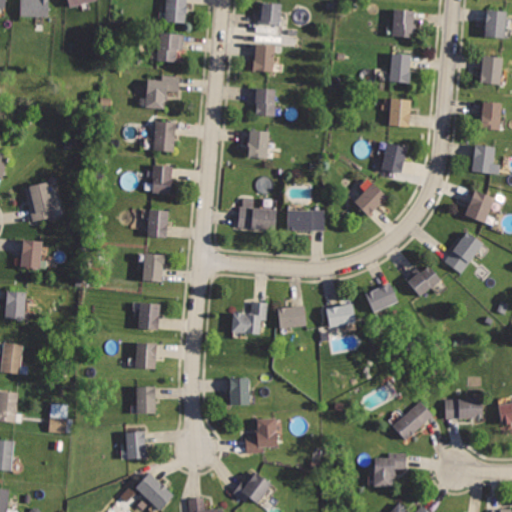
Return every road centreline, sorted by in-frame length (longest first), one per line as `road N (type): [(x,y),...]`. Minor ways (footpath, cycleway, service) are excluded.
road 1 (residential): [(457,0),(442,165),(401,235),(352,263),(322,268),(203,261)]
road 2 (residential): [(229,0),(203,261),(197,443)]
